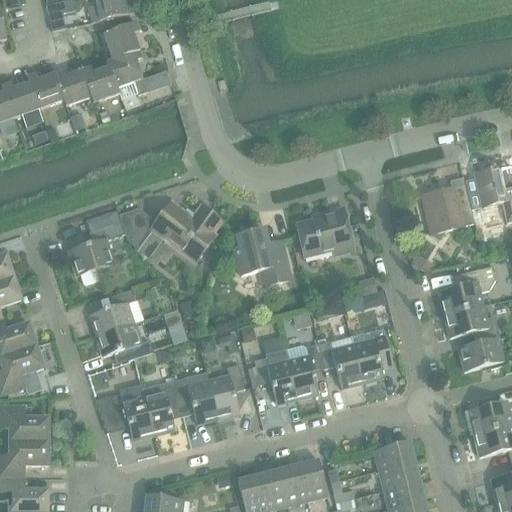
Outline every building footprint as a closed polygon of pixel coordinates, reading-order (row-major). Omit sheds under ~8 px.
[(43,0),(45,9),(58,6),(57,0),(43,0)] [(95,0),(97,9),(88,11),(91,26),(134,17),(132,8),(125,9),(123,0),(95,0)] [(51,35),(65,32),(62,17),(74,14),(72,3),(58,6),(45,9),(51,35)] [(103,38),(113,63),(139,54),(133,37),(139,35),(136,26),(103,38)] [(142,62),(139,54),(113,63),(106,65),(108,71),(109,71),(116,91),(117,91),(133,85),(137,98),(147,95),(136,65),(142,62)] [(90,71),(82,74),(91,100),(93,106),(119,97),(117,91),(116,91),(109,71),(108,71),(92,77),(90,71)] [(64,103),(63,103),(65,109),(91,100),(82,74),(65,80),(63,74),(54,77),(64,103)] [(64,103),(54,77),(38,83),(36,77),(26,80),(28,86),(29,86),(39,112),(63,103),(64,103)] [(1,89),(3,95),(4,95),(14,121),(22,118),(26,131),(43,125),(39,112),(29,86),(28,86),(13,92),(10,86),(1,89)] [(0,136),(17,130),(14,121),(4,95),(3,95),(0,96),(0,136)] [(80,116),(70,119),(74,133),(84,129),(80,116)] [(476,182),(464,184),(471,213),(501,207),(506,227),(511,225),(511,189),(508,190),(504,171),(475,178),(476,182)] [(421,201),(430,239),(440,244),(446,234),(474,228),(463,181),(449,184),(451,192),(414,201),(415,202),(421,201)] [(194,265),(203,254),(215,238),(213,237),(221,226),(200,210),(192,221),(172,206),(157,226),(139,212),(119,218),(120,222),(125,238),(137,254),(148,262),(163,242),(194,265)] [(296,229),(300,248),(303,260),(332,253),(334,258),(354,253),(344,212),(323,217),(324,222),(296,229)] [(109,216),(112,224),(120,222),(119,218),(117,214),(109,216)] [(106,244),(125,238),(120,222),(112,224),(113,228),(89,236),(93,247),(68,255),(76,279),(79,278),(83,288),(85,289),(86,289),(97,286),(98,283),(95,273),(114,267),(106,244)] [(234,253),(240,279),(260,274),(264,290),(291,283),(283,254),(270,257),(264,233),(237,240),(239,252),(234,253)] [(0,285),(13,281),(6,258),(0,259),(0,285)] [(482,272),(477,273),(458,278),(461,290),(438,296),(449,342),(472,336),(475,348),(497,342),(499,342),(494,320),(486,322),(479,297),(488,295),(495,284),(491,271),(483,273),(482,272)] [(0,310),(21,304),(13,281),(0,285),(0,322),(3,322),(0,313),(0,310)] [(376,294),(376,293),(373,281),(357,285),(360,298),(376,294)] [(132,294),(127,295),(108,301),(111,312),(89,319),(96,340),(134,327),(127,307),(135,305),(132,294)] [(377,295),(372,297),(375,310),(386,307),(382,294),(377,295)] [(191,303),(179,307),(184,322),(196,318),(191,303)] [(0,360),(36,349),(28,327),(7,334),(3,322),(0,322),(0,360)] [(140,347),(134,327),(96,340),(102,360),(124,353),(128,364),(152,356),(148,344),(140,347)] [(251,332),(240,334),(242,345),(253,342),(251,332)] [(330,345),(318,348),(324,373),(335,370),(341,392),(362,387),(383,382),(377,359),(389,356),(382,332),(370,335),(350,340),(352,348),(332,353),(330,345)] [(327,333),(315,336),(317,344),(329,341),(327,333)] [(184,334),(171,338),(174,348),(188,344),(184,334)] [(233,337),(217,341),(220,351),(227,349),(229,357),(238,355),(233,337)] [(509,368),(505,354),(500,356),(497,342),(475,348),(458,352),(464,375),(489,369),(490,373),(509,368)] [(263,362),(253,364),(255,370),(260,389),(271,386),(276,408),(298,403),(319,398),(313,375),(324,373),(318,348),(306,351),(302,349),(285,353),(265,358),(266,361),(263,362)] [(43,372),(36,349),(0,360),(0,363),(3,373),(0,374),(0,396),(1,398),(25,391),(21,379),(43,372)] [(169,364),(166,353),(154,356),(157,367),(169,364)] [(174,384),(180,408),(191,406),(197,428),(239,418),(233,395),(244,392),(238,368),(226,371),(228,379),(188,389),(186,381),(174,384)] [(255,370),(247,372),(252,391),(260,389),(255,370)] [(142,392),(154,439),(175,434),(169,411),(180,408),(174,384),(143,392),(142,392)] [(142,392),(143,392),(142,388),(120,393),(121,397),(110,400),(116,424),(127,422),(132,444),(154,439),(142,392)] [(467,415),(473,438),(511,428),(506,405),(467,415)] [(0,433),(9,433),(9,445),(48,446),(48,422),(17,421),(17,409),(0,409),(0,433)] [(508,454),(511,466),(511,465),(511,428),(473,438),(479,461),(508,454)] [(0,481),(25,481),(25,469),(48,470),(48,446),(9,445),(9,458),(0,458),(0,481)] [(373,454),(378,475),(415,466),(410,445),(373,454)] [(327,500),(318,464),(298,469),(307,505),(327,500)] [(511,477),(491,483),(496,506),(511,502),(511,465),(511,466),(511,470),(511,477)] [(420,485),(415,466),(378,475),(383,494),(420,485)] [(287,510),(307,505),(298,469),(278,474),(287,510)] [(327,474),(330,486),(339,484),(336,472),(327,474)] [(266,511),(280,511),(287,510),(278,474),(258,479),(266,511)] [(244,511),(266,511),(258,479),(237,484),(244,511)] [(25,481),(0,481),(0,505),(9,505),(8,511),(47,511),(47,494),(25,493),(25,481)] [(352,494),(342,497),(339,484),(330,486),(333,499),(335,506),(354,501),(352,494)] [(383,494),(387,511),(396,511),(424,505),(420,485),(383,494)] [(146,499),(144,511),(182,511),(183,503),(146,499)] [(511,511),(511,502),(496,506),(497,511),(511,511)]
